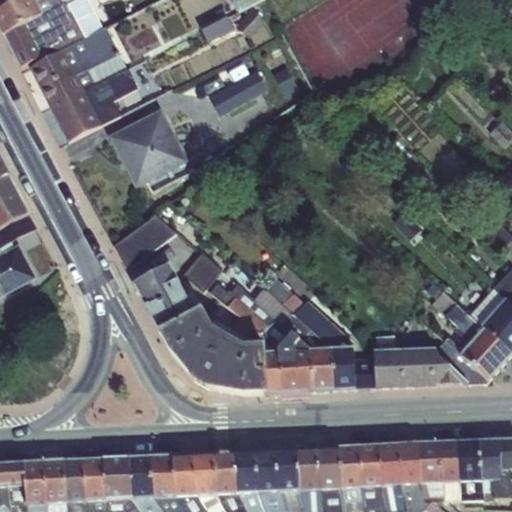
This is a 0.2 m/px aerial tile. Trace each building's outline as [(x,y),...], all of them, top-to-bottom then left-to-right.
[(41,16),(32,0),(20,0),(0,10),(0,33),(2,37),(4,37),(41,17),(41,16)] [(32,0),(41,16),(70,1),(71,0),(32,0)] [(76,13),(60,20),(68,36),(94,23),(81,0),(71,0),(70,1),(76,13)] [(231,0),(237,13),(262,0),(231,0)] [(60,48),(62,52),(105,30),(109,27),(105,18),(94,23),(68,36),(60,20),(76,13),(70,1),(41,16),(41,17),(51,36),(54,35),(60,48)] [(511,7),(494,23),(511,44),(511,43),(511,7)] [(250,12),(235,28),(248,39),(263,23),(250,12)] [(20,69),(60,48),(54,35),(51,36),(41,17),(4,37),(20,69)] [(201,32),(208,45),(232,33),(226,19),(201,32)] [(88,72),(119,57),(105,30),(62,52),(29,69),(49,108),(50,108),(84,91),(94,86),(88,72)] [(94,86),(125,69),(119,57),(88,72),(94,86)] [(57,122),(67,143),(119,117),(112,103),(137,90),(125,69),(94,86),(84,91),(91,105),(57,122)] [(91,105),(84,91),(50,108),(57,122),(91,105)] [(109,138),(135,189),(186,163),(160,112),(109,138)] [(489,134),(501,148),(511,136),(511,131),(503,122),(489,134)] [(0,184),(9,179),(0,162),(0,184)] [(0,231),(28,216),(9,179),(0,184),(0,231)] [(393,225),(402,235),(414,224),(405,214),(393,225)] [(0,249),(12,242),(36,230),(28,216),(0,231),(0,249)] [(114,248),(127,271),(176,235),(155,218),(114,248)] [(0,256),(15,248),(12,242),(0,249),(0,256)] [(0,296),(35,278),(18,246),(15,248),(0,256),(0,296)] [(183,277),(203,293),(220,273),(200,257),(183,277)] [(159,334),(194,316),(169,267),(132,286),(145,311),(159,334)] [(511,277),(496,293),(507,301),(511,306),(511,277)] [(293,317),(331,352),(353,351),(353,344),(307,302),(304,305),(278,282),(266,294),(293,317)] [(239,320),(264,340),(278,352),(278,355),(309,353),(308,350),(253,303),(237,289),(229,297),(217,287),(210,295),(227,309),(226,310),(239,320)] [(481,329),(507,301),(496,293),(493,290),(468,317),(481,329)] [(309,353),(331,352),(293,317),(266,294),(263,291),(253,303),(308,350),(309,353)] [(444,317),(456,306),(442,294),(432,306),(444,317)] [(481,329),(483,330),(511,356),(511,355),(511,306),(507,301),(481,329)] [(483,330),(481,329),(468,317),(456,306),(444,317),(458,330),(451,338),(446,344),(450,348),(461,357),(483,330)] [(243,397),(265,396),(264,356),(264,349),(244,350),(227,340),(210,331),(200,312),(194,316),(159,334),(169,354),(195,383),(208,390),(243,397)] [(244,350),(264,349),(264,340),(239,320),(227,340),(244,350)] [(446,344),(451,338),(433,321),(428,326),(446,344)] [(461,357),(488,382),(511,356),(483,330),(461,357)] [(264,349),(264,356),(278,355),(278,352),(264,340),(264,349)] [(487,384),(488,382),(461,357),(450,348),(440,359),(468,385),(487,384)] [(331,352),(334,391),(355,390),(354,358),(353,351),(331,352)] [(374,358),(376,390),(468,385),(440,359),(437,356),(436,351),(374,354),(374,358)] [(309,353),(311,392),(334,391),(331,352),(309,353)] [(278,355),(264,356),(265,396),(311,392),(309,353),(278,355)] [(355,390),(376,390),(374,358),(354,358),(355,390)] [(494,483),(494,501),(511,501),(511,500),(511,480),(511,472),(511,441),(479,442),(481,483),(483,483),(494,483)] [(479,442),(458,443),(461,484),(481,483),(479,442)] [(458,443),(440,444),(443,485),(460,484),(461,484),(458,443)] [(421,486),(443,485),(440,444),(418,445),(421,486)] [(421,486),(418,445),(398,446),(402,487),(421,486)] [(402,487),(398,446),(378,447),(382,488),(401,487),(402,487)] [(382,488),(378,447),(359,448),(362,489),(382,488)] [(362,489),(359,448),(339,449),(341,490),(362,489)] [(341,490),(339,449),(317,450),(319,492),(341,490)] [(319,492),(317,450),(296,451),(299,493),(300,493),(319,492)] [(299,493),(296,451),(277,452),(279,494),(299,493)] [(259,495),(279,494),(277,452),(256,453),(259,495)] [(234,454),(237,496),(240,496),(259,495),(256,453),(234,454)] [(234,454),(214,455),(218,497),(237,496),(234,454)] [(214,455),(194,456),(196,498),(197,498),(218,497),(214,455)] [(176,499),(196,498),(194,456),(172,457),(176,499)] [(151,458),(154,500),(156,500),(176,499),(172,457),(151,458)] [(129,460),(133,501),(154,500),(151,458),(129,460)] [(102,461),(105,501),(107,501),(118,501),(133,501),(129,460),(102,461)] [(102,461),(83,462),(86,503),(87,503),(105,501),(102,461)] [(64,463),(66,504),(67,504),(86,503),(83,462),(64,463)] [(44,464),(47,505),(66,504),(64,463),(44,464)] [(26,507),(27,507),(47,505),(44,464),(24,465),(25,487),(26,507)] [(0,466),(0,488),(11,488),(25,487),(24,465),(0,466)] [(483,483),(481,483),(461,484),(460,484),(461,502),(484,501),(483,483)] [(494,483),(483,483),(484,501),(484,502),(494,501),(494,483)] [(461,502),(460,484),(443,485),(444,503),(461,502)] [(444,503),(443,485),(421,486),(424,504),(431,503),(432,503),(444,503)] [(406,511),(423,511),(424,511),(431,503),(424,504),(421,486),(402,487),(401,487),(406,511)] [(12,511),(27,511),(27,507),(26,507),(25,487),(11,488),(12,511)] [(385,511),(406,511),(401,487),(382,488),(385,511)] [(0,501),(3,505),(10,511),(12,511),(11,488),(0,488),(0,501)] [(365,511),(385,511),(382,488),(362,489),(365,511)] [(341,490),(344,511),(356,511),(365,511),(362,489),(341,490)] [(344,511),(341,490),(319,492),(321,511),(344,511)] [(321,511),(319,492),(300,493),(304,511),(321,511)] [(299,493),(279,494),(285,511),(304,511),(300,493),(299,493)] [(279,494),(259,495),(265,511),(285,511),(279,494)] [(259,495),(240,496),(246,511),(265,511),(259,495)] [(237,496),(218,497),(226,511),(246,511),(240,496),(237,496)] [(205,511),(226,511),(218,497),(197,498),(205,511)] [(184,511),(205,511),(197,498),(196,498),(176,499),(184,511)] [(184,511),(176,499),(156,500),(164,511),(184,511)] [(154,500),(133,501),(142,511),(164,511),(156,500),(154,500)] [(108,511),(107,501),(105,501),(87,503),(87,511),(108,511)] [(118,501),(107,501),(108,511),(120,511),(119,509),(118,501)] [(142,511),(133,501),(118,501),(119,509),(120,511),(142,511)] [(87,511),(87,503),(86,503),(67,504),(67,511),(87,511)] [(431,503),(424,511),(425,511),(443,511),(432,503),(431,503)]
